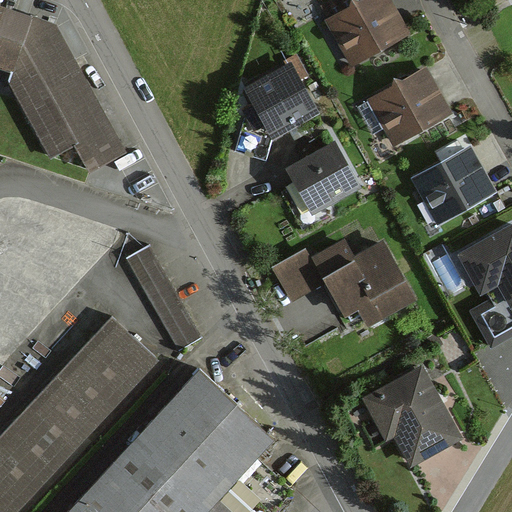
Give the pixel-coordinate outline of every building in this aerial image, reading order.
[(352,70),(409,38),(388,0),(364,0),(325,22),(352,70)] [(26,19),(0,10),(0,73),(7,75),(26,19)] [(57,28),(26,19),(7,75),(50,159),(74,148),(90,174),(126,155),(57,28)] [(241,91),(271,143),(317,116),(288,65),(241,91)] [(452,117),(427,70),(368,102),(394,149),(452,117)] [(285,173),(312,219),(361,190),(335,145),(285,173)] [(413,180),(440,228),(497,197),(470,148),(413,180)] [(368,332),(418,304),(369,218),(265,275),(306,348),(360,318),(368,332)] [(511,226),(458,254),(481,298),(486,296),(493,310),(479,317),(492,343),(511,332),(511,226)] [(124,262),(178,356),(204,341),(151,247),(124,262)] [(0,511),(23,511),(160,366),(110,320),(0,438),(0,511)] [(422,367),(361,400),(386,445),(394,440),(411,471),(464,442),(422,367)] [(274,438),(197,370),(71,511),(228,511),(218,502),(274,438)]
